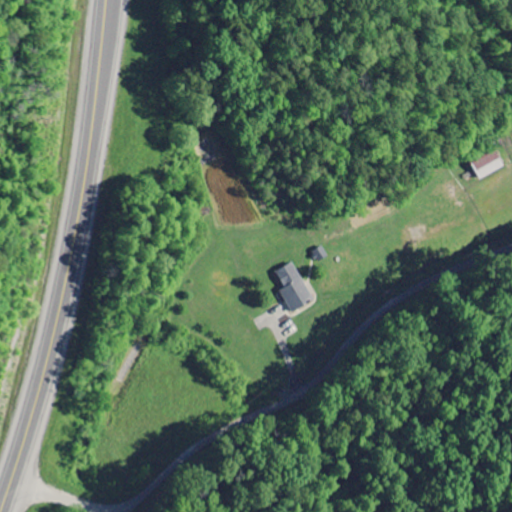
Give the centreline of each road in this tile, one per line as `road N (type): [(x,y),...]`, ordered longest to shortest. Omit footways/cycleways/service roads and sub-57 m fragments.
road 1 (trunk): [(0,503),(41,390),(110,0)]
road 2 (residential): [(128,511),(201,448),(305,393),(396,304),(511,248)]
road 3 (residential): [(8,484),(96,511),(132,505)]
